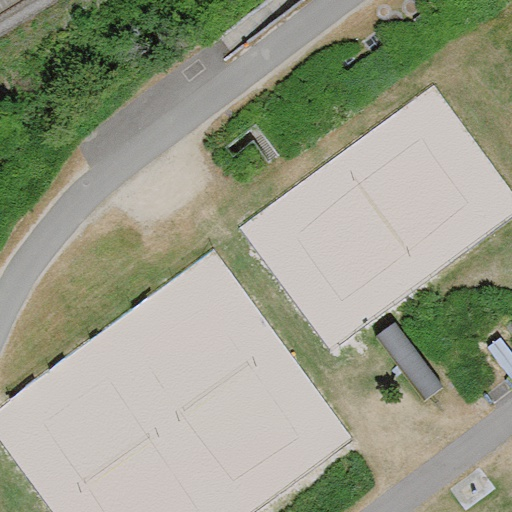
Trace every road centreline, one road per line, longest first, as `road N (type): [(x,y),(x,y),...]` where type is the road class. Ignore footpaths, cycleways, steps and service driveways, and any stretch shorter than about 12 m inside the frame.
road 1 (motorway): [(511,39),(0,429)]
road 2 (motorway): [(74,511),(511,180)]
